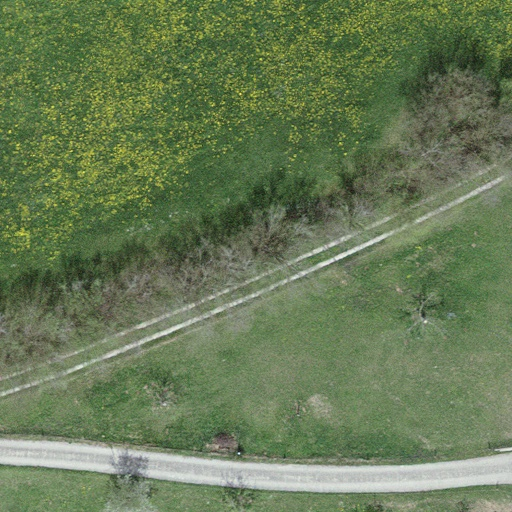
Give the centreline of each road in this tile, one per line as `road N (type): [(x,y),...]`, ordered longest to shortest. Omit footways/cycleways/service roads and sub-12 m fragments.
road 1 (track): [(511,189),(0,391)]
road 2 (track): [(511,480),(346,486),(0,465)]
